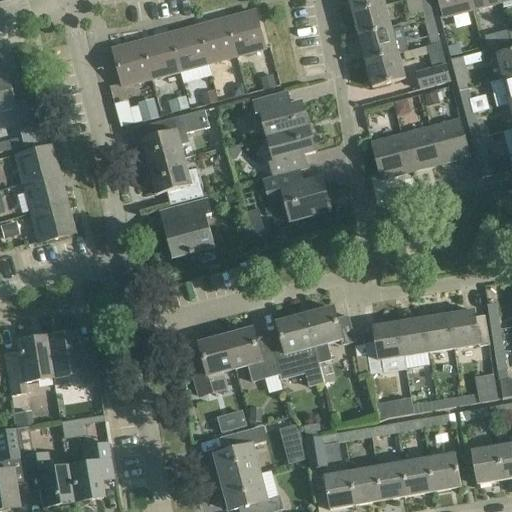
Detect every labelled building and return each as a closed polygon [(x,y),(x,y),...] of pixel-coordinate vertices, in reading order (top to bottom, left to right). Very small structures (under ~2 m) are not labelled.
[(349,0),(354,15),(386,7),(384,0),(349,0)] [(428,0),(418,0),(425,23),(434,20),(428,0)] [(439,0),(444,18),(473,10),(470,0),(439,0)] [(500,0),(470,0),(473,10),(501,3),(500,0)] [(354,15),(360,40),(393,32),(386,7),(354,15)] [(226,20),(236,57),(264,50),(254,13),(226,20)] [(226,20),(198,27),(208,65),(236,57),(226,20)] [(434,20),(425,23),(431,47),(427,48),(427,49),(441,45),(434,20)] [(198,27),(170,35),(180,72),(208,65),(198,27)] [(506,30),(492,34),(495,46),(509,42),(506,30)] [(367,65),(399,56),(393,32),(360,40),(367,65)] [(170,35),(142,42),(152,79),(180,72),(170,35)] [(124,87),(152,79),(142,42),(114,50),(124,87)] [(441,45),(427,49),(433,70),(417,74),(421,91),(451,83),(446,66),(441,45)] [(511,52),(497,56),(504,82),(511,79),(511,52)] [(399,56),(367,65),(373,89),(405,80),(399,56)] [(460,94),(469,91),(469,90),(471,89),(463,58),(451,61),(460,94)] [(0,77),(0,112),(14,109),(5,76),(0,77)] [(460,94),(466,119),(475,116),(469,91),(460,94)] [(262,116),(268,139),(309,128),(302,103),(290,106),(287,94),(254,102),(258,117),(262,116)] [(154,100),(138,105),(143,124),(159,119),(154,100)] [(397,101),(397,113),(411,113),(411,101),(397,101)] [(151,169),(186,160),(182,145),(188,143),(186,135),(210,129),(205,111),(151,125),(155,138),(144,141),(151,169)] [(466,119),(472,142),(487,138),(487,136),(481,138),(475,116),(466,119)] [(430,128),(440,166),(470,158),(460,120),(430,128)] [(275,179),(308,169),(304,156),(316,154),(309,128),(268,139),(275,164),(271,165),(275,179)] [(430,128),(401,136),(411,174),(440,166),(430,128)] [(411,174),(401,136),(371,144),(382,181),(411,174)] [(487,138),(472,142),(482,180),(491,178),(484,149),(489,147),(487,138)] [(0,153),(22,148),(20,139),(0,144),(0,153)] [(23,186),(60,176),(52,146),(36,151),(15,157),(23,186)] [(186,160),(151,169),(158,194),(170,191),(174,205),(202,197),(195,169),(189,171),(186,160)] [(308,169),(275,179),(265,182),(270,202),(285,198),(291,223),(331,212),(322,181),(303,185),(299,173),(308,170),(308,169)] [(60,176),(23,186),(31,215),(68,205),(60,176)] [(203,219),(212,216),(208,202),(177,210),(181,223),(166,227),(175,259),(211,249),(203,219)] [(68,205),(31,215),(38,244),(75,234),(68,205)] [(255,250),(268,247),(259,210),(245,214),(255,250)] [(491,332),(500,330),(497,304),(487,305),(491,332)] [(306,318),(324,385),(336,382),(334,376),(326,378),(323,365),(331,363),(327,346),(342,342),(344,347),(356,344),(348,319),(336,321),(333,311),(306,318)] [(475,319),(474,313),(449,317),(454,350),(478,346),(478,348),(489,347),(485,317),(475,319)] [(424,320),(429,354),(454,350),(449,317),(424,320)] [(280,337),(268,339),(272,353),(273,353),(280,378),(281,384),(306,377),(309,389),(324,385),(306,318),(277,325),(280,337)] [(399,324),(406,371),(407,371),(405,358),(429,354),(424,320),(399,324)] [(376,344),(365,346),(370,376),(384,374),(382,361),(404,358),(399,324),(373,328),(376,344)] [(500,330),(491,332),(495,356),(504,354),(500,330)] [(226,339),(234,372),(248,368),(253,385),(280,378),(273,353),(272,353),(259,357),(253,332),(226,339)] [(46,338),(54,379),(80,375),(82,384),(97,382),(91,342),(78,344),(76,333),(46,338)] [(54,379),(46,338),(17,343),(19,354),(5,357),(12,396),(25,393),(24,384),(54,379)] [(234,372),(226,339),(200,346),(206,371),(193,374),(199,398),(225,392),(221,375),(234,372)] [(504,354),(495,356),(498,380),(508,379),(504,354)] [(461,398),(463,407),(498,401),(494,376),(474,379),(477,395),(461,398)] [(463,407),(461,398),(436,403),(438,412),(463,407)] [(383,422),(413,416),(412,407),(410,401),(378,406),(381,422),(383,422)] [(412,407),(413,416),(438,412),(436,403),(412,407)] [(511,405),(492,409),(494,417),(511,414),(511,405)] [(494,417),(492,409),(460,414),(461,423),(494,417)] [(222,434),(248,426),(243,410),(217,418),(222,434)] [(252,410),(252,421),(262,422),(262,410),(252,410)] [(33,426),(31,413),(14,416),(16,429),(33,426)] [(423,421),(425,429),(455,424),(454,415),(423,421)] [(425,429),(423,421),(397,425),(399,434),(425,429)] [(322,439),(319,425),(303,428),(306,442),(322,439)] [(399,434),(397,425),(371,430),(373,439),(399,434)] [(282,443),(302,438),(296,428),(280,433),(282,443)] [(17,430),(0,432),(0,510),(7,510),(5,497),(16,495),(15,486),(26,484),(22,459),(17,430)] [(224,484),(260,474),(253,447),(267,444),(263,430),(234,437),(238,451),(217,456),(224,484)] [(373,439),(371,430),(345,435),(346,443),(373,439)] [(346,443),(345,435),(322,439),(306,442),(308,453),(311,471),(327,468),(324,447),(346,443)] [(68,467),(74,503),(102,498),(100,481),(113,479),(108,445),(83,449),(85,464),(68,467)] [(511,480),(511,445),(499,448),(505,481),(511,480)] [(505,481),(499,448),(472,452),(478,486),(505,481)] [(74,503),(68,467),(50,470),(48,455),(22,459),(26,484),(27,493),(39,491),(42,508),(74,503)] [(430,459),(436,494),(462,489),(456,455),(430,459)] [(384,503),(410,498),(404,464),(403,458),(391,460),(392,466),(378,468),(384,503)] [(430,459),(404,464),(410,498),(436,494),(430,459)] [(378,468),(352,473),(358,507),(384,503),(378,468)] [(331,511),(358,507),(352,473),(326,477),(331,511)] [(260,474),(224,484),(231,511),(252,506),(253,511),(277,511),(284,510),(280,496),(267,500),(260,474)]
